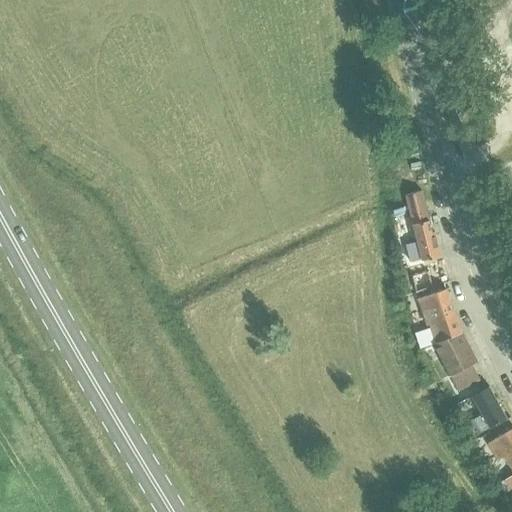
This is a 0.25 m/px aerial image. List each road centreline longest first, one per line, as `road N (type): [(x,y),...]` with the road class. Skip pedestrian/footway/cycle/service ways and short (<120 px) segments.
road 1 (tertiary): [(511,335),(449,177),(401,0)]
road 2 (primary): [(171,511),(0,217)]
